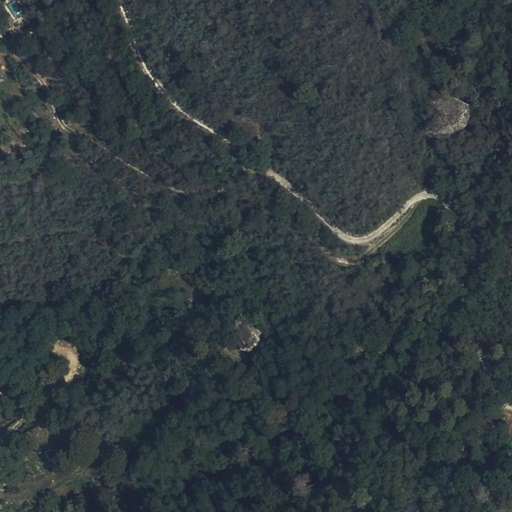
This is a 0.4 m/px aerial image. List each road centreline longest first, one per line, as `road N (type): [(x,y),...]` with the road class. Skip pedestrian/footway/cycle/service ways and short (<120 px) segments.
road 1 (track): [(119,0),(149,77),(175,105),(235,143),(345,238),(366,239),(414,199),(445,198),(469,285)]
road 2 (track): [(469,285),(481,353),(511,409)]
